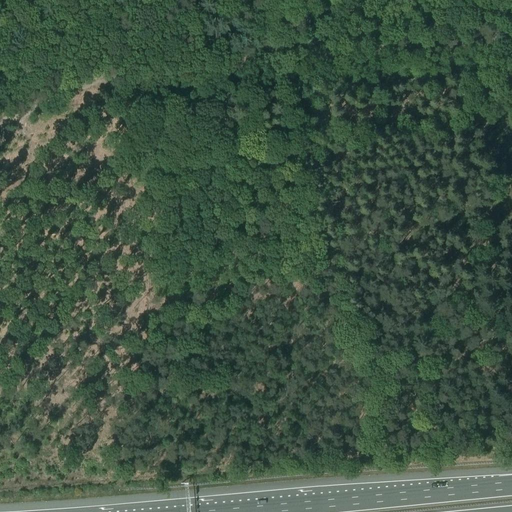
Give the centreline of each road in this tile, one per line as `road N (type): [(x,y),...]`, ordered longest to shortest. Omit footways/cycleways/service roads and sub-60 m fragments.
road 1 (track): [(511,38),(132,68),(0,117)]
road 2 (motorway): [(511,485),(227,511)]
